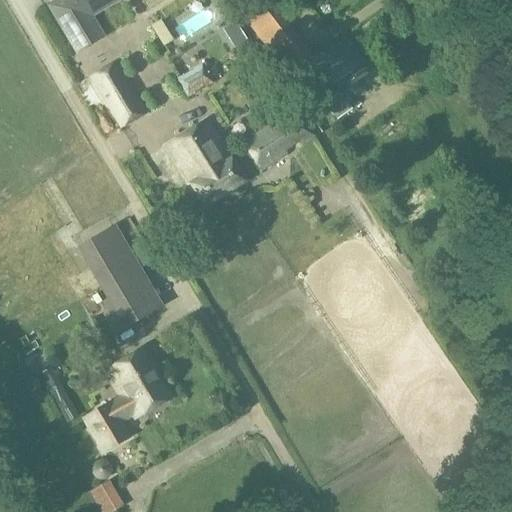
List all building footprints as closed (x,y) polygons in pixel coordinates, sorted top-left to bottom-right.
[(65,0),(52,8),(79,52),(101,39),(88,17),(116,0),(65,0)] [(193,34),(221,18),(210,0),(206,0),(182,14),(193,34)] [(234,0),(233,2),(252,27),(276,9),(268,0),(234,0)] [(350,42),(346,36),(303,67),(338,117),(356,104),(340,82),(365,64),(350,42)] [(121,131),(149,114),(118,62),(89,79),(121,131)] [(214,85),(203,66),(180,80),(178,81),(189,100),(214,85)] [(242,144),(262,174),(290,157),(287,153),(300,144),(303,149),(318,139),(297,107),(279,119),(282,123),(272,130),(269,126),(242,144)] [(208,123),(167,149),(206,210),(246,184),(208,123)] [(116,231),(86,248),(133,328),(163,311),(116,231)] [(101,331),(95,320),(84,327),(90,338),(101,331)] [(118,424),(132,416),(136,423),(175,400),(146,351),(107,374),(124,402),(110,410),(109,409),(86,422),(106,455),(129,441),(118,424)] [(117,511),(125,507),(110,482),(87,496),(96,511),(117,511)]
